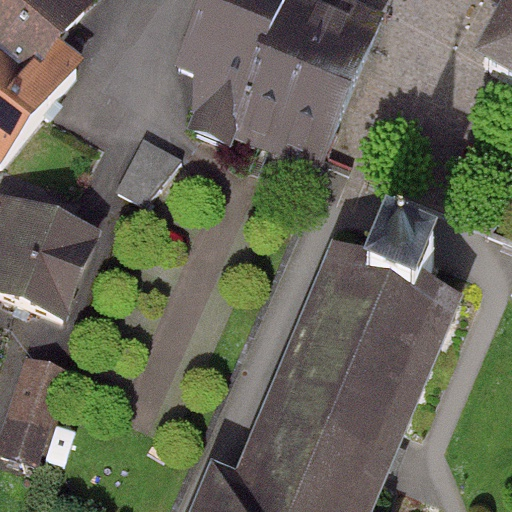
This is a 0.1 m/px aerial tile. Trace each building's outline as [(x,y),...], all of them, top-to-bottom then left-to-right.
[(0,0),(0,147),(60,70),(31,47),(76,3),(72,0),(0,0)] [(366,17),(321,0),(214,0),(191,60),(220,70),(206,106),(316,147),(366,17)] [(511,14),(482,68),(511,84),(511,14)] [(87,241),(0,207),(0,291),(59,314),(87,241)] [(371,288),(337,274),(237,506),(212,496),(205,511),(387,511),(465,330),(429,314),(439,291),(380,266),(371,288)] [(79,374),(27,356),(0,437),(0,451),(48,467),(79,374)]
